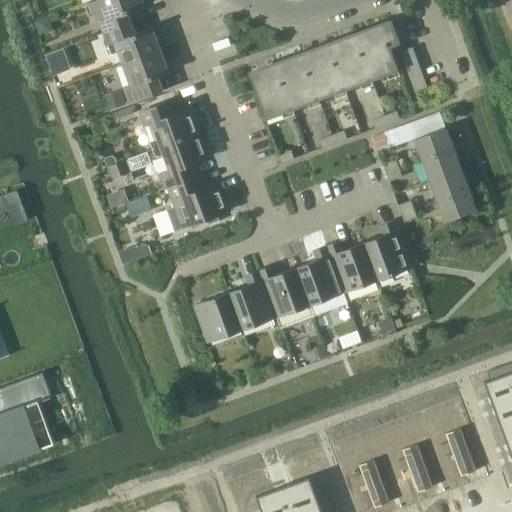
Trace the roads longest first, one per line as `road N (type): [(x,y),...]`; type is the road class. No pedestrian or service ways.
road 1 (residential): [(268,239),(190,0)]
road 2 (residential): [(268,239),(390,196)]
